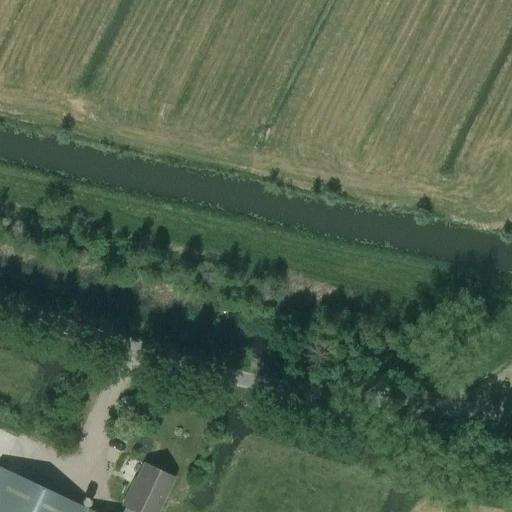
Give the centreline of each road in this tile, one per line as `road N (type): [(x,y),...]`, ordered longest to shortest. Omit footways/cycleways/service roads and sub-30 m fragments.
road 1 (track): [(511,316),(427,266),(0,176)]
road 2 (unclassified): [(511,416),(239,384),(0,308)]
road 3 (track): [(173,511),(189,475),(91,431),(125,350)]
